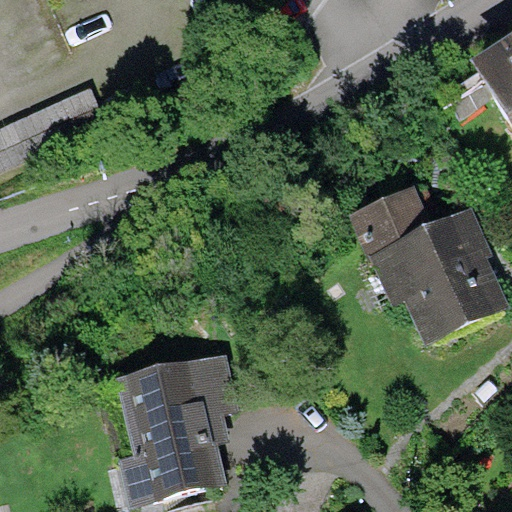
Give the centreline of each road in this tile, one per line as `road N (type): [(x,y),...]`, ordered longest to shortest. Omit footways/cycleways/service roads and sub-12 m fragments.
road 1 (residential): [(480,0),(307,117),(235,155)]
road 2 (residential): [(0,304),(125,235),(235,155)]
road 3 (residential): [(235,155),(0,235)]
